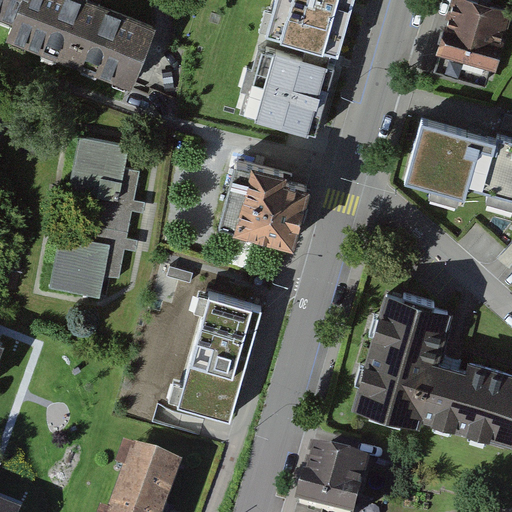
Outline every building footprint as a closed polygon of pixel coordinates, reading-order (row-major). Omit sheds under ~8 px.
[(153,27),(82,0),(0,0),(0,12),(17,20),(10,39),(131,85),(153,27)] [(272,0),(263,33),(337,54),(352,0),(272,0)] [(511,16),(511,12),(466,0),(455,0),(438,61),(496,76),(511,16)] [(239,114),(315,135),(334,70),(258,49),(252,69),(247,67),(240,90),(246,92),(239,114)] [(466,186),(511,199),(511,139),(497,135),(496,137),(421,117),(404,178),(464,195),(466,186)] [(95,195),(86,239),(60,234),(50,287),(99,297),(104,273),(118,276),(139,170),(125,167),(129,147),(79,137),(69,190),(95,195)] [(237,160),(221,221),(285,239),(291,240),(306,186),(283,180),(285,172),(237,160)] [(177,402),(230,417),(262,306),(210,291),(177,402)] [(447,310),(382,293),(352,401),(511,444),(511,441),(511,376),(434,356),(447,310)] [(299,503),(332,511),(359,511),(375,456),(316,440),(299,503)] [(111,511),(163,511),(180,466),(135,449),(111,511)]
